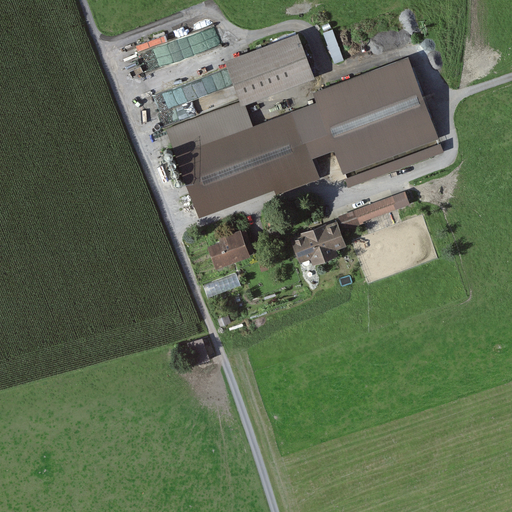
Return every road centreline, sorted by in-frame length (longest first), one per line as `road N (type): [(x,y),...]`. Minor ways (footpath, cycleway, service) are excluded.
road 1 (track): [(275,511),(85,0)]
road 2 (track): [(511,77),(445,101),(446,159),(337,199),(310,184),(174,230)]
